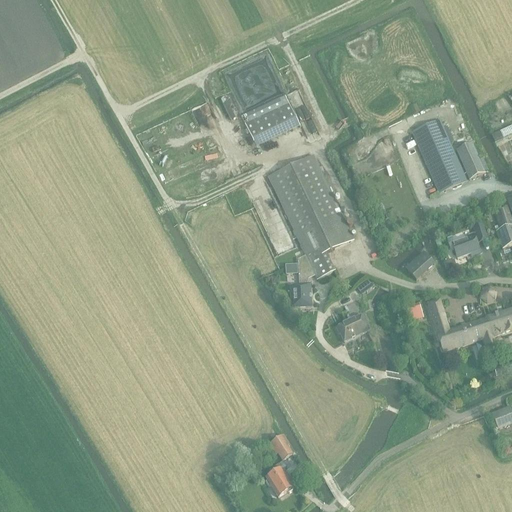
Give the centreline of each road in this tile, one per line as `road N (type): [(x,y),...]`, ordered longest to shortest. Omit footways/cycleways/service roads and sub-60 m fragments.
road 1 (track): [(282,36),(118,114),(341,498)]
road 2 (residential): [(320,318),(325,344),(401,377),(458,417),(511,391)]
road 3 (residential): [(511,282),(424,288),(371,271)]
road 4 (track): [(118,114),(54,0)]
